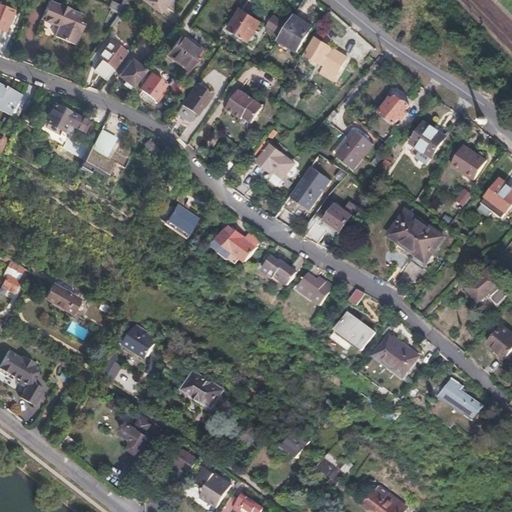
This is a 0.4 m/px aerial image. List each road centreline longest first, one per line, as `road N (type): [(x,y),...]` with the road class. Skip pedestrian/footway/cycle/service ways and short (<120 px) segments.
road 1 (residential): [(0,62),(149,120),(236,203),(373,284),(511,402)]
road 2 (residential): [(511,136),(335,0)]
road 3 (tertiary): [(0,417),(123,511)]
